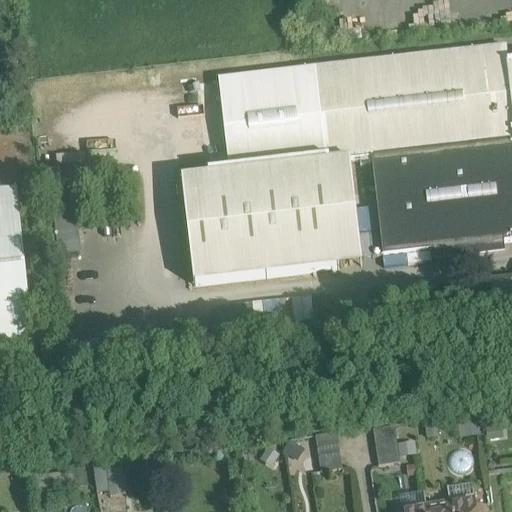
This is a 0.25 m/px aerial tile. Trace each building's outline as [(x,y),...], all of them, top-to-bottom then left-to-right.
[(506,49),(314,71),(325,166),(325,167),(326,166),(372,161),(383,258),(511,242),(511,97),(508,66),(506,49)] [(325,166),(182,182),(195,287),(339,270),(326,166),(325,167),(325,166)] [(17,190),(0,192),(0,351),(34,347),(17,190)] [(511,280),(491,283),(495,313),(511,311),(511,280)] [(394,429),(373,432),(375,444),(396,441),(394,429)] [(337,435),(315,439),(317,451),(339,448),(337,435)] [(396,441),(375,444),(376,456),(398,453),(396,441)] [(339,448),(317,451),(319,463),(341,459),(339,448)] [(398,453),(376,456),(378,469),(400,465),(398,453)] [(343,472),(341,459),(319,463),(321,475),(343,472)] [(95,470),(97,497),(127,495),(125,468),(95,470)] [(84,472),(72,474),(74,486),(86,484),(84,472)] [(474,502),(449,506),(450,511),(479,511),(479,508),(475,505),(474,502)]
